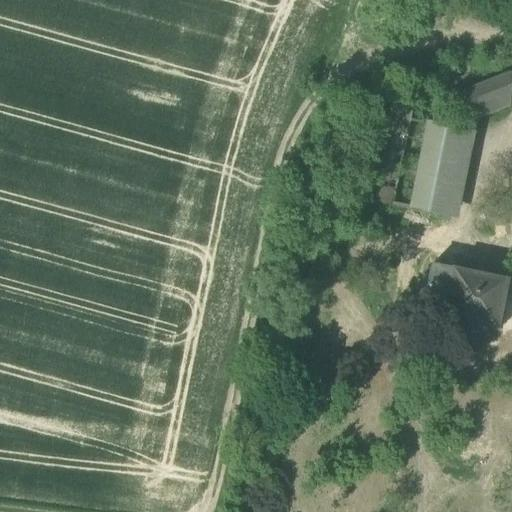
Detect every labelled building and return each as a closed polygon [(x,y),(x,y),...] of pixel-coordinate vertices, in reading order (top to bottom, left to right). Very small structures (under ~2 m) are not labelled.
[(454,97),(464,119),(499,104),(510,100),(511,76),(508,76),(454,97)] [(395,102),(391,118),(418,124),(427,85),(399,79),(395,102)] [(462,133),(418,124),(391,118),(374,203),(445,217),(462,133)] [(339,196),(361,200),(366,178),(344,174),(339,196)] [(421,315),(496,331),(506,282),(431,266),(429,276),(424,275),(420,293),(425,294),(421,315)]
